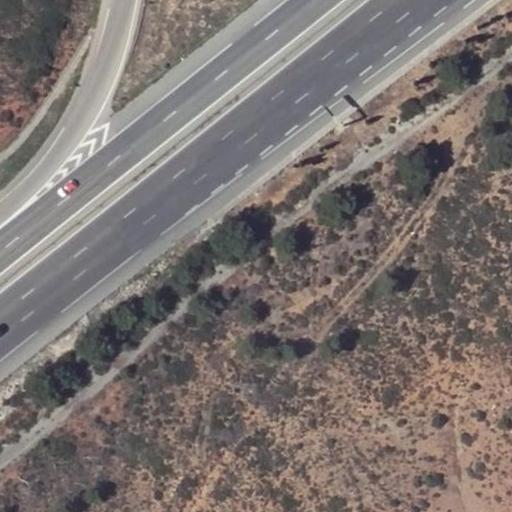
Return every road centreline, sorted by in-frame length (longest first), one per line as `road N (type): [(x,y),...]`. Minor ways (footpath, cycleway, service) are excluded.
road 1 (trunk): [(316,0),(0,252)]
road 2 (trunk): [(148,212),(455,0)]
road 3 (trunk): [(148,212),(415,0)]
road 4 (trunk): [(121,0),(78,127),(0,206)]
road 5 (trunk): [(0,325),(148,212)]
